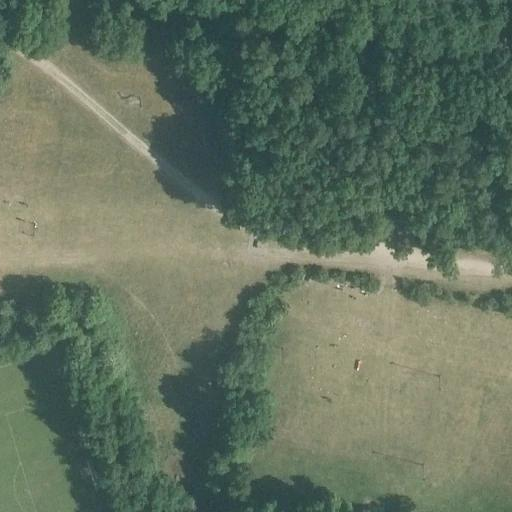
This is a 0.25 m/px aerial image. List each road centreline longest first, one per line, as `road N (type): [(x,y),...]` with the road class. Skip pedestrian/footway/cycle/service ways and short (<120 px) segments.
road 1 (track): [(0,41),(26,52),(257,224)]
road 2 (track): [(257,224),(511,269)]
